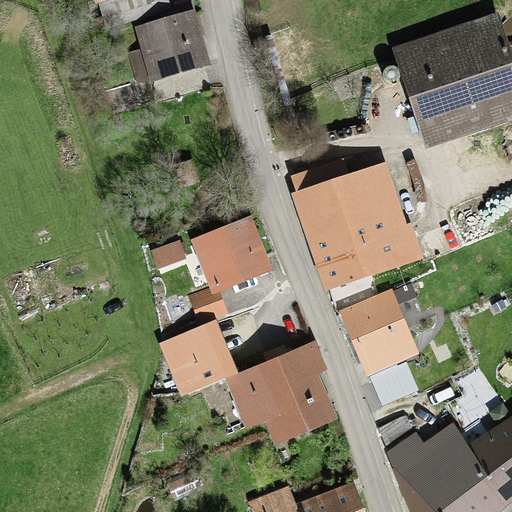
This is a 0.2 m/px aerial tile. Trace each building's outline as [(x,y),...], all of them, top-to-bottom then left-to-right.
[(98,0),(103,17),(94,20),(97,30),(164,10),(160,0),(98,0)] [(158,79),(157,76),(204,63),(196,36),(202,34),(192,0),(174,5),(176,11),(162,15),(165,24),(141,31),(146,49),(131,53),(139,82),(155,78),(155,79),(158,79)] [(511,105),(511,66),(499,27),(399,60),(424,135),(511,105)] [(385,81),(390,84),(395,82),(399,79),(400,73),(397,68),(392,66),(387,67),(383,71),(383,77),(385,81)] [(197,181),(191,162),(176,166),(182,186),(197,181)] [(298,199),(329,288),(417,258),(407,228),(402,230),(383,171),(350,182),(343,162),(324,168),(331,188),(298,199)] [(196,242),(215,288),(215,289),(267,268),(248,221),(196,242)] [(158,266),(183,257),(179,243),(153,252),(158,266)] [(200,322),(224,313),(215,289),(215,288),(190,297),(200,322)] [(358,304),(340,311),(368,376),(416,356),(389,293),(359,305),(358,304)] [(166,345),(187,394),(236,374),(214,324),(166,345)] [(332,417),(313,373),(323,369),(313,344),(246,371),(247,373),(229,381),(247,426),(268,418),(277,440),(332,417)] [(369,379),(382,406),(418,390),(406,363),(369,379)] [(470,451),(457,429),(426,451),(405,415),(379,429),(413,511),(489,511),(499,505),(470,451)] [(511,421),(470,451),(499,505),(511,494),(511,421)] [(287,490),(250,503),(253,511),(362,511),(353,487),(294,510),(287,490)]
